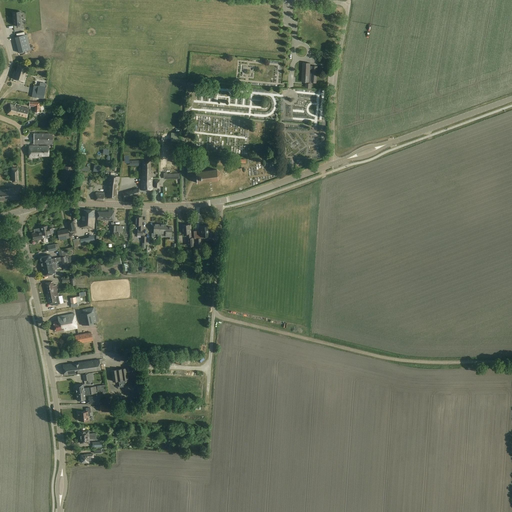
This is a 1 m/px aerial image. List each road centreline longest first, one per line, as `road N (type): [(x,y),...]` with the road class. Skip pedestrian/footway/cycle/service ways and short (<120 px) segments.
road 1 (unclassified): [(511,361),(388,358),(215,314),(218,201)]
road 2 (tertiary): [(62,473),(20,231)]
road 3 (unclassified): [(332,164),(347,6),(302,0)]
road 4 (tertiary): [(24,210),(218,201)]
road 5 (tertiary): [(511,98),(395,141)]
